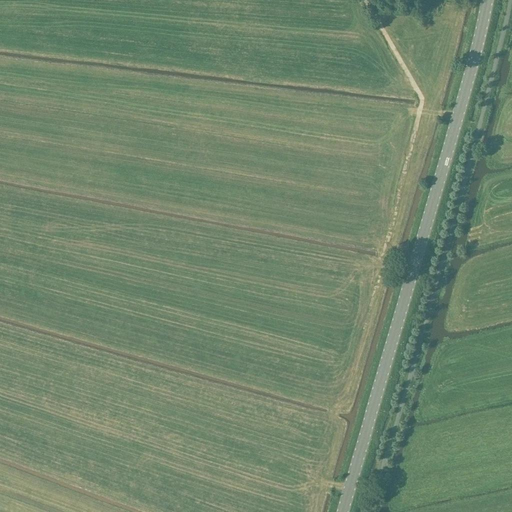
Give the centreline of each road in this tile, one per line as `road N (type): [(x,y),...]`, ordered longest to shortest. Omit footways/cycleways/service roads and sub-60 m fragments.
road 1 (tertiary): [(342,511),(487,0)]
road 2 (unclassified): [(370,511),(510,0)]
